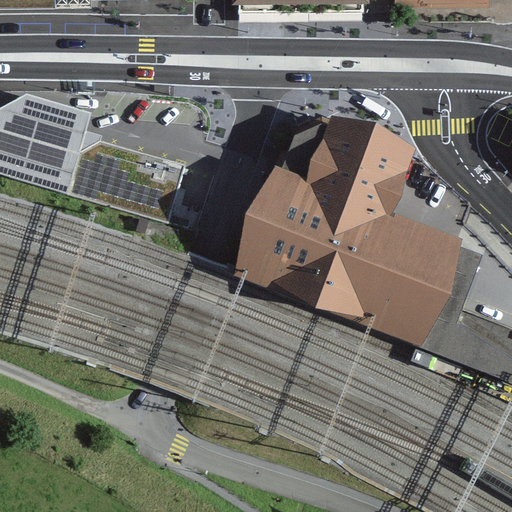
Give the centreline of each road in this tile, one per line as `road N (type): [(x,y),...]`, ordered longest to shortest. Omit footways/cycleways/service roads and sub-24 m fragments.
road 1 (residential): [(258,62),(255,115),(155,403),(155,424),(185,453),(360,511)]
road 2 (primary): [(0,56),(209,60)]
road 3 (primary): [(258,62),(443,66)]
road 4 (residential): [(511,216),(451,147),(443,66)]
road 5 (track): [(154,417),(111,414),(0,367)]
